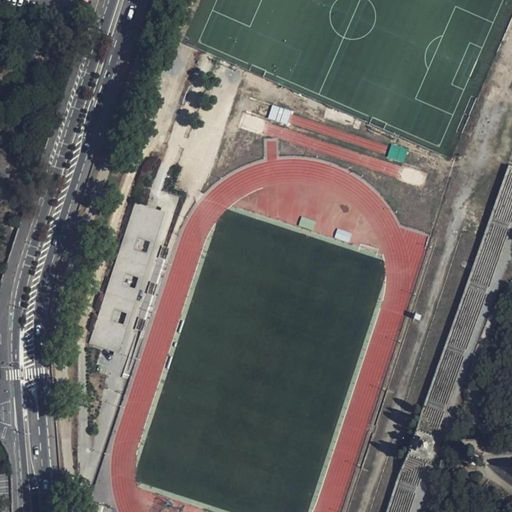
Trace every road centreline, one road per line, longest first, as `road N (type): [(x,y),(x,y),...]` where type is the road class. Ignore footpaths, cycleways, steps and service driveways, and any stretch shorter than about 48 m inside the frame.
road 1 (primary): [(44,477),(38,312),(111,63)]
road 2 (primary): [(114,0),(27,266),(17,320),(18,390)]
road 3 (primary): [(18,390),(26,511)]
